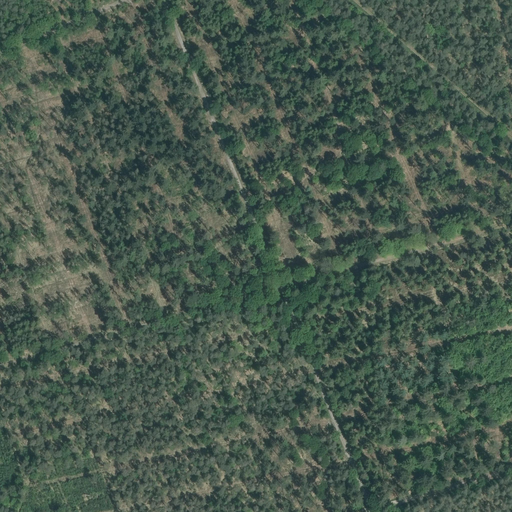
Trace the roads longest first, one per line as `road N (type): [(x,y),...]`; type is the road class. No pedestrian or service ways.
road 1 (track): [(160,0),(281,291)]
road 2 (track): [(56,34),(169,320)]
road 3 (track): [(290,0),(332,102),(379,261)]
road 4 (track): [(321,396),(107,490),(115,511)]
road 5 (track): [(281,291),(370,511)]
road 6 (track): [(354,0),(511,133)]
road 7 (track): [(169,320),(0,365)]
road 8 (track): [(0,58),(136,0)]
road 9 (track): [(511,468),(370,511)]
